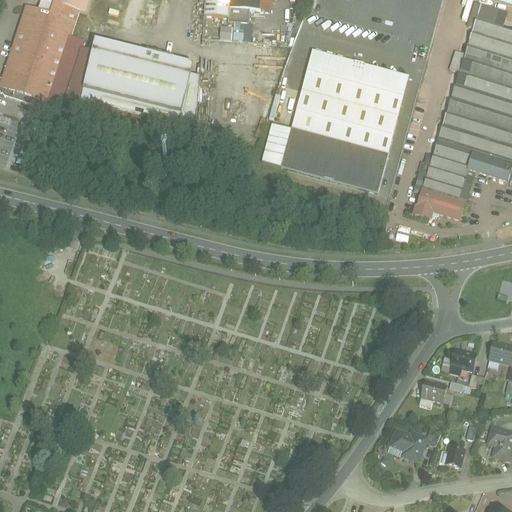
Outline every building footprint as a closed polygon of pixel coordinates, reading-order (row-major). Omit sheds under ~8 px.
[(49,0),(48,4),(56,6),(81,14),(89,17),(94,0),(49,0)] [(206,0),(205,19),(229,20),(230,0),(206,0)] [(275,0),(230,0),(229,20),(229,25),(236,25),(245,25),(251,26),(252,12),(275,13),(275,0)] [(81,14),(56,6),(52,19),(26,10),(3,81),(0,83),(0,91),(3,95),(10,91),(64,108),(67,100),(86,43),(73,39),(81,14)] [(510,17),(475,6),(468,30),(474,32),(467,57),(456,54),(450,73),(461,76),(434,159),(429,157),(426,165),(424,165),(414,195),(422,197),(424,190),(461,202),(469,175),(475,156),(511,167),(511,33),(505,31),(510,17)] [(245,25),(236,25),(235,30),(235,33),(245,34),(245,25)] [(235,34),(235,33),(235,30),(221,29),(220,42),(235,43),(235,34)] [(245,35),(235,34),(235,43),(244,43),(245,35)] [(194,67),(100,44),(85,106),(192,133),(205,81),(196,79),(198,68),(194,67)] [(204,63),(194,50),(186,57),(194,67),(198,68),(204,63)] [(411,79),(313,54),(292,132),(282,171),(380,197),(411,79)] [(260,165),(282,171),(292,132),(270,127),(260,165)] [(511,167),(475,156),(469,175),(511,188),(511,167)] [(461,202),(424,190),(422,197),(416,217),(434,222),(436,215),(463,224),(469,204),(461,202)] [(511,368),(511,347),(495,343),(491,363),(511,369),(511,368)] [(478,357),(457,351),(450,377),(471,382),(473,376),(478,357)] [(486,379),(473,376),(471,382),(470,389),(473,390),(483,392),(486,379)] [(449,388),(426,382),(421,401),(444,406),(449,388)] [(473,390),(470,389),(452,385),(451,391),(471,396),(473,390)] [(428,444),(430,439),(428,438),(412,432),(411,435),(397,429),(389,450),(403,455),(402,459),(420,466),(428,444)] [(475,444),(478,431),(471,429),(468,442),(475,444)] [(511,433),(493,429),(488,447),(496,449),(493,460),(511,465),(511,462),(511,433)] [(430,439),(428,444),(438,448),(443,435),(431,431),(428,438),(430,439)] [(461,471),(466,453),(451,449),(446,467),(461,471)]
